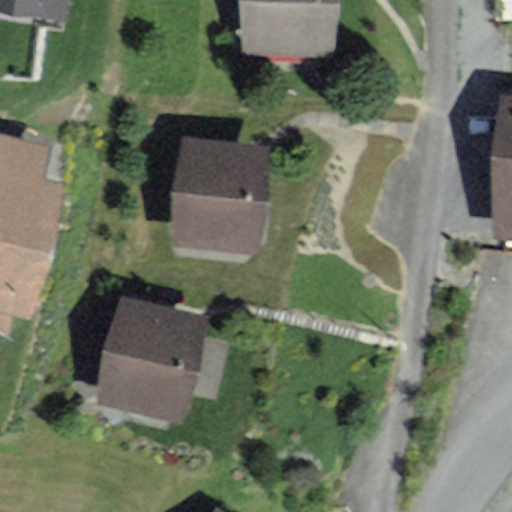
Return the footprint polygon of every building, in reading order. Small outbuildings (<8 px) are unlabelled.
[(0,0),(61,9),(62,0),(0,0)] [(333,0),(253,0),(251,47),(332,50),(333,0)] [(33,186),(44,150),(0,137),(0,300),(25,308),(59,193),(33,186)] [(264,152),(187,143),(177,238),(254,247),(264,152)] [(199,322),(125,306),(104,400),(178,417),(199,322)]
